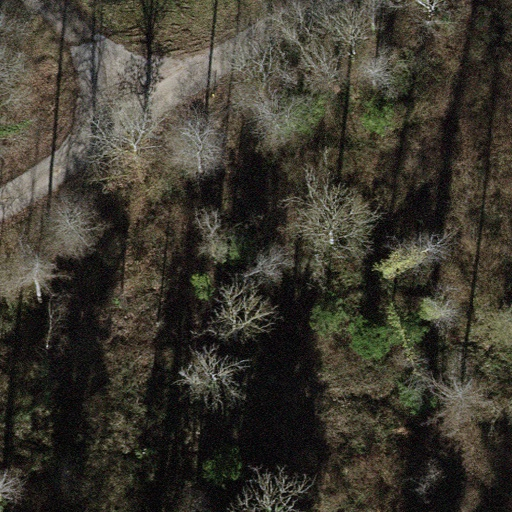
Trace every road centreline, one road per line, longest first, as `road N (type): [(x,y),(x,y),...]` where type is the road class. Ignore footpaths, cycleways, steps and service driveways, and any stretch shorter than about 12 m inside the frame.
road 1 (track): [(103,122),(319,0)]
road 2 (track): [(38,0),(103,122)]
